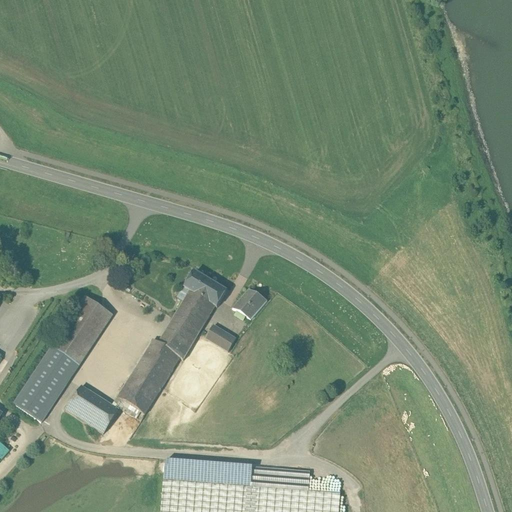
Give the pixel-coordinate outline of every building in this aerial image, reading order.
[(190,293),(215,308),(217,309),(227,293),(195,274),(185,290),(190,293)] [(267,303),(249,292),(232,311),(250,322),(267,303)] [(191,350),(215,308),(190,293),(165,335),(191,350)] [(112,317),(84,298),(13,406),(41,424),(112,317)] [(236,340),(214,327),(206,340),(228,353),(236,340)] [(184,361),(191,350),(165,335),(159,345),(180,359),(184,361)] [(144,416),(180,359),(159,345),(153,341),(116,400),(144,416)] [(112,408),(80,388),(65,411),(103,436),(118,412),(112,408)] [(116,400),(112,408),(118,412),(119,414),(121,410),(140,422),(144,416),(116,400)] [(164,481),(252,488),(253,469),(166,462),(164,481)] [(252,488),(164,481),(161,511),(339,511),(340,495),(308,493),(310,473),(253,469),(252,488)]
